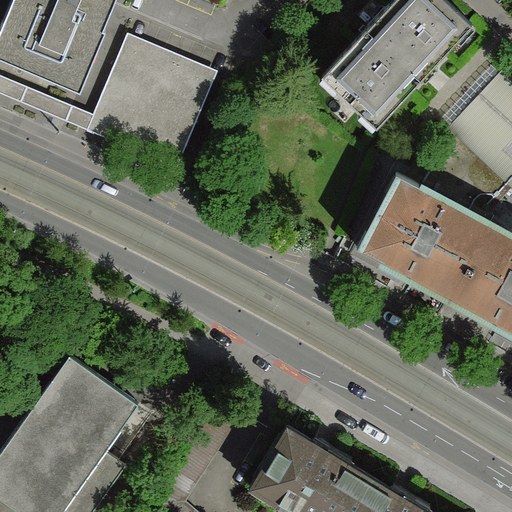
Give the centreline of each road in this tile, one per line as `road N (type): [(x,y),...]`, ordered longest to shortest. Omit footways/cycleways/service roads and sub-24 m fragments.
road 1 (primary): [(0,198),(233,316),(511,483)]
road 2 (primary): [(511,404),(287,276),(0,138)]
